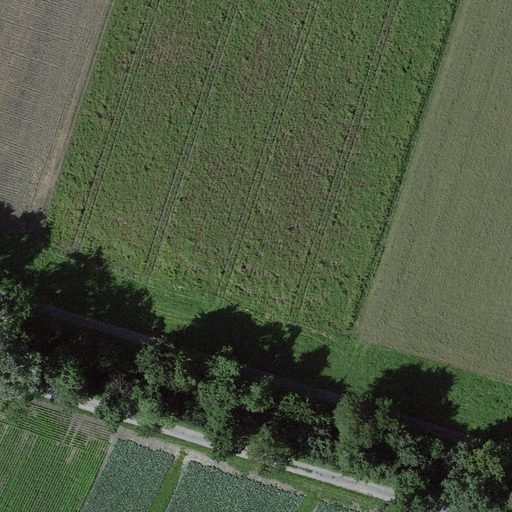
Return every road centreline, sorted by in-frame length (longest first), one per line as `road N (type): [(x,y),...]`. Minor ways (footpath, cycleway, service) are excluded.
road 1 (track): [(511,455),(0,300)]
road 2 (track): [(450,511),(0,372)]
